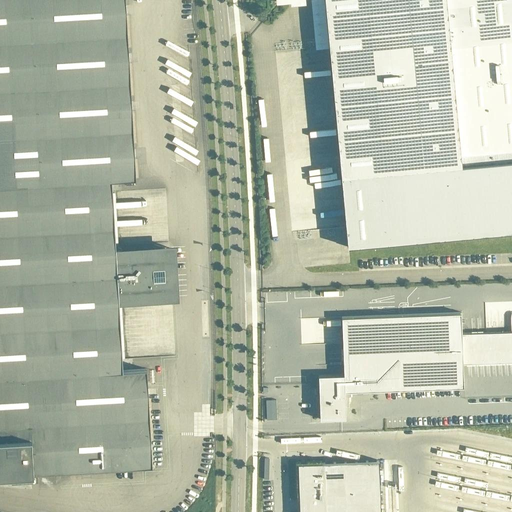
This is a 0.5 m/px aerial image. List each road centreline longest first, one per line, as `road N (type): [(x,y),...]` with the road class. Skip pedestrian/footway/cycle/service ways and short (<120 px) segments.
road 1 (unclassified): [(237,283),(218,0)]
road 2 (unclassified): [(236,511),(237,283)]
